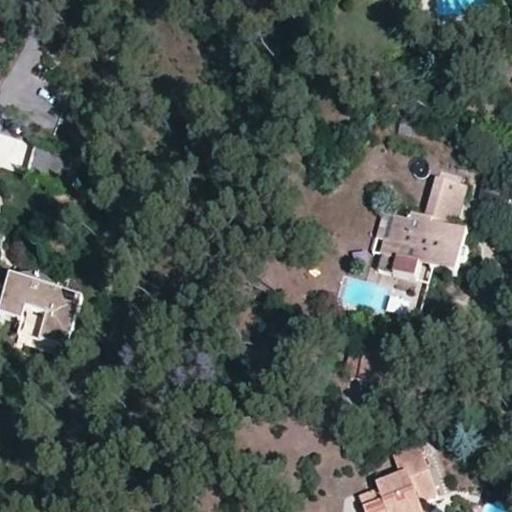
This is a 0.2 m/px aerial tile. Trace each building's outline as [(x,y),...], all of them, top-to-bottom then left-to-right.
[(65,188),(74,157),(35,145),(27,177),(65,188)] [(432,194),(460,202),(464,188),(435,181),(432,194)] [(437,248),(442,232),(451,235),(460,202),(432,194),(424,222),(432,224),(426,245),(437,248)] [(376,277),(414,287),(417,275),(420,264),(431,267),(428,278),(455,285),(458,271),(462,272),(467,255),(461,254),(466,239),(451,235),(442,232),(437,248),(426,245),(432,224),(424,222),(411,218),(409,227),(388,221),(380,248),(384,249),(380,263),(376,277)] [(380,263),(384,249),(380,248),(388,221),(382,219),(370,261),(380,263)] [(417,275),(428,278),(431,267),(420,264),(417,275)] [(3,306),(24,312),(47,318),(40,343),(66,351),(79,298),(62,294),(61,301),(53,300),(55,291),(52,287),(48,283),(40,279),(34,278),(27,278),(22,280),(18,282),(15,290),(8,288),(3,306)] [(18,282),(10,280),(8,288),(15,290),(18,282)] [(55,291),(53,300),(61,301),(62,294),(55,291)] [(3,306),(0,316),(0,318),(21,325),(24,312),(3,306)] [(356,381),(386,388),(393,359),(351,350),(346,374),(348,375),(349,375),(357,377),(356,381)] [(510,417),(496,413),(491,440),(504,443),(510,417)] [(419,511),(417,506),(434,498),(412,440),(388,449),(398,478),(375,487),(376,493),(357,500),(361,511),(419,511)] [(478,490),(471,487),(468,495),(475,498),(478,490)]
